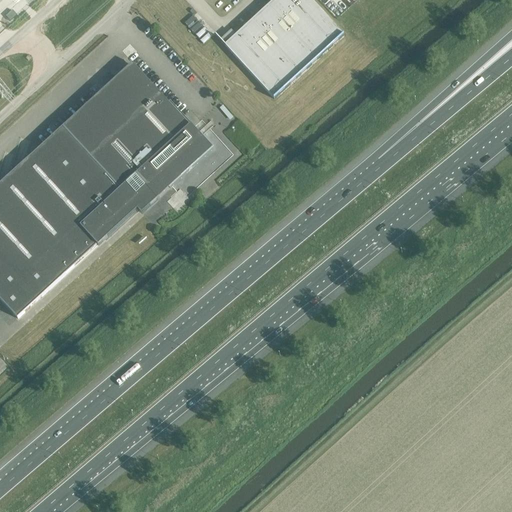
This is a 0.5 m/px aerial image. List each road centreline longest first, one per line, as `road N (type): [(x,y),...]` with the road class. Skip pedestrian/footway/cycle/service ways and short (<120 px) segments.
road 1 (motorway): [(41,511),(511,118)]
road 2 (motorway): [(383,163),(0,490)]
road 3 (motorway): [(511,34),(412,122),(383,163)]
road 4 (motorway): [(511,56),(383,163)]
